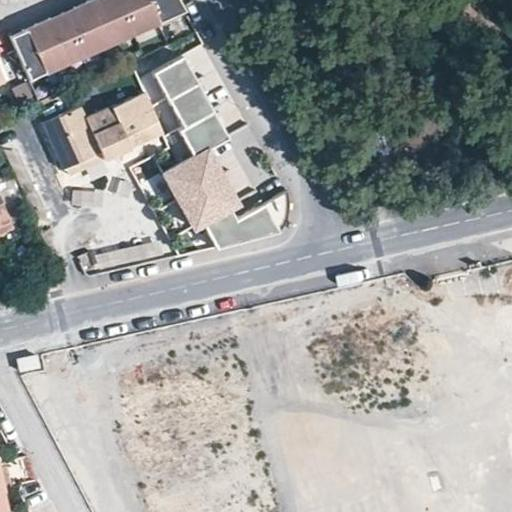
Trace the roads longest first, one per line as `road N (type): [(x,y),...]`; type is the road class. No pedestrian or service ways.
road 1 (tertiary): [(342,248),(0,329)]
road 2 (residential): [(201,0),(342,248)]
road 3 (tertiary): [(511,208),(342,248)]
road 4 (residential): [(0,365),(75,511)]
